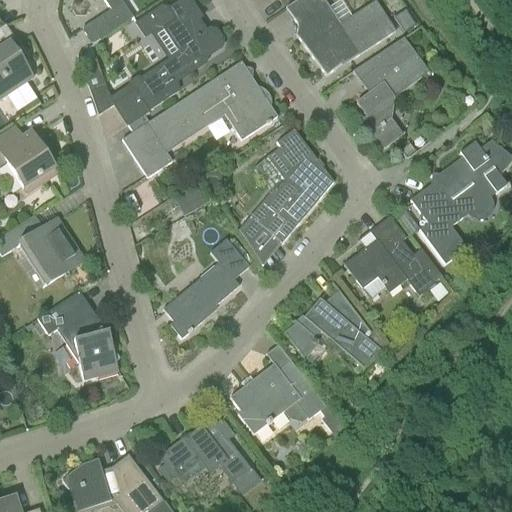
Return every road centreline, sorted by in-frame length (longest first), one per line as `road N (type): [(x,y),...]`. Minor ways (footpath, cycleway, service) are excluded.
road 1 (residential): [(234,0),(352,165),(357,188),(345,217),(225,356),(160,404)]
road 2 (residential): [(160,404),(73,106),(41,27),(41,0)]
road 3 (residential): [(0,454),(160,404)]
